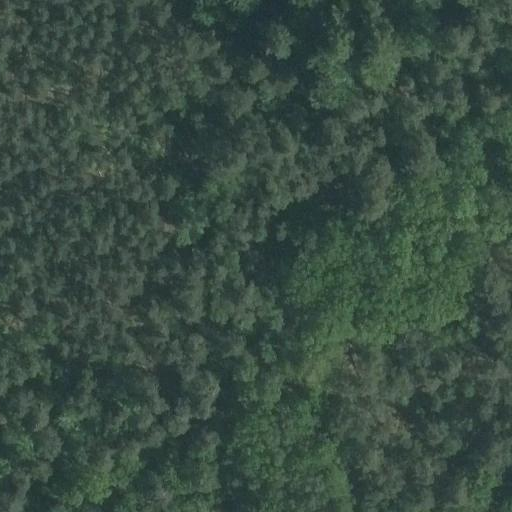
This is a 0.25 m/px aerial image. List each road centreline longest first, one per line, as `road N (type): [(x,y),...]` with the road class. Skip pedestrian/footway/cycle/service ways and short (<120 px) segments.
road 1 (track): [(243,0),(290,229),(336,315)]
road 2 (track): [(336,315),(511,214)]
